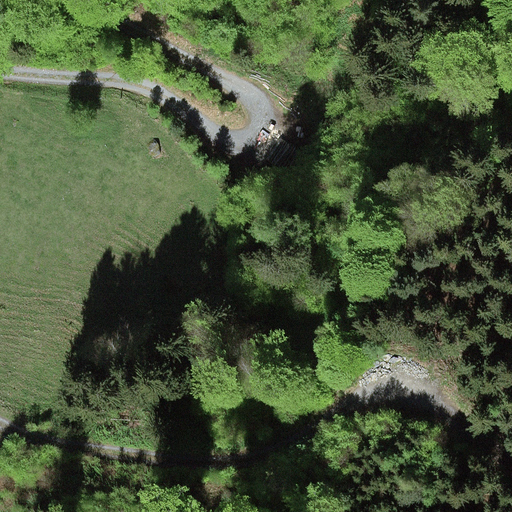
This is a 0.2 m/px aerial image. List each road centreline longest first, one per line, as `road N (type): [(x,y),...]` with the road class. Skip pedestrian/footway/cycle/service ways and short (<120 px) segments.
road 1 (track): [(511,463),(409,387),(373,386),(284,447),(235,464),(64,447),(0,419)]
road 2 (track): [(0,73),(110,79),(163,95),(233,145),(260,135),(263,114),(227,82),(84,0)]
